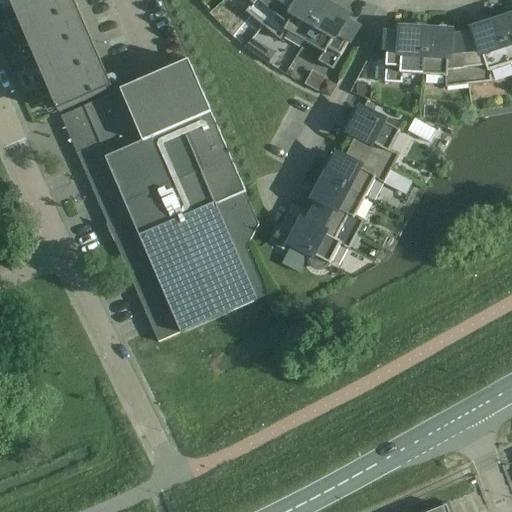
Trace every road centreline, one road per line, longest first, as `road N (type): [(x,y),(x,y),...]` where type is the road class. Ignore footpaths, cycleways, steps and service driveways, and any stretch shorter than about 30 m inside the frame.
road 1 (residential): [(174,481),(61,252)]
road 2 (residential): [(392,0),(287,193)]
road 3 (secondary): [(287,511),(467,413)]
road 4 (residential): [(61,252),(0,117)]
